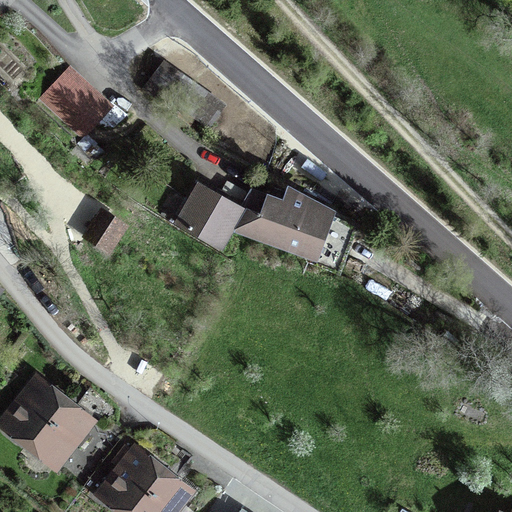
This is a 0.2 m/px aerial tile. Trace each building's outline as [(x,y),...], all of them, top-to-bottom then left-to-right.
[(69,71),(54,86),(91,123),(107,107),(69,71)] [(227,112),(182,81),(166,103),(212,134),(227,112)] [(235,224),(242,210),(197,187),(178,225),(222,248),(235,224)] [(242,210),(235,224),(304,260),(324,220),(274,193),(269,203),(251,193),(242,210)] [(127,230),(105,216),(89,239),(111,254),(127,230)] [(99,421),(44,377),(5,425),(60,469),(99,421)] [(169,511),(186,491),(136,452),(101,497),(120,511),(169,511)]
